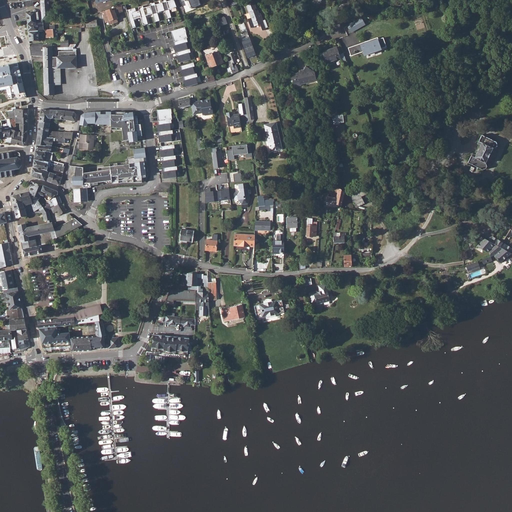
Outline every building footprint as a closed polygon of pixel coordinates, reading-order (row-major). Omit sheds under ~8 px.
[(48,0),(40,0),(42,12),(42,19),(50,19),(48,0)] [(163,0),(162,1),(162,3),(164,10),(167,19),(171,17),(169,10),(169,9),(171,9),(176,7),(173,0),(171,0),(167,1),(166,0),(163,0)] [(150,4),(150,6),(153,14),(155,22),(159,21),(158,14),(157,12),(159,12),(164,10),(162,3),(155,5),(154,3),(150,4)] [(266,29),(266,28),(270,26),(267,19),(263,20),(260,13),(259,13),(258,10),(256,11),(255,9),(256,8),(254,3),(246,6),(251,18),(247,19),(250,28),(260,24),(262,31),(266,29)] [(112,8),(102,12),(105,22),(108,21),(116,18),(117,18),(116,14),(122,11),(121,5),(112,9),(112,8)] [(138,7),(139,11),(141,17),(143,25),(148,24),(146,17),(146,16),(148,15),(153,14),(150,6),(143,8),(143,6),(138,7)] [(127,10),(132,28),(136,27),(134,21),(134,19),(136,19),(141,17),(139,11),(136,12),(135,8),(127,10)] [(42,12),(35,12),(26,13),(28,24),(36,23),(35,20),(42,19),(42,12)] [(224,16),(215,20),(217,27),(227,24),(225,17),(224,16)] [(362,18),(351,23),(355,30),(366,25),(362,18)] [(36,23),(28,24),(28,31),(38,30),(44,29),(43,23),(36,23)] [(185,27),(171,31),(175,45),(173,46),(175,53),(177,52),(178,56),(176,56),(179,67),(181,66),(192,63),(189,53),(190,52),(189,49),(188,49),(186,42),(188,42),(187,38),(186,32),(185,27)] [(46,30),(47,37),(58,37),(57,29),(56,29),(49,29),(46,30)] [(38,30),(28,31),(29,40),(39,40),(38,30)] [(377,38),(348,48),(351,56),(364,52),(365,54),(386,47),(383,38),(378,39),(377,38)] [(61,48),(69,47),(68,39),(60,40),(61,48)] [(247,58),(256,55),(251,42),(243,45),(247,58)] [(38,47),(30,47),(31,56),(43,56),(45,95),(54,95),(54,84),(53,84),(53,68),(53,56),(52,47),(44,47),(43,44),(38,44),(38,47)] [(337,60),(333,48),(320,53),(324,64),(337,60)] [(53,56),(53,68),(76,67),(77,51),(59,51),(59,56),(53,56)] [(223,63),(219,51),(206,56),(210,67),(223,63)] [(233,53),(226,55),(230,67),(233,74),(239,71),(236,65),(233,66),(232,64),(236,62),(233,53)] [(0,90),(6,89),(7,94),(8,99),(12,99),(15,98),(27,98),(18,63),(0,66),(0,90)] [(183,81),(185,87),(198,84),(196,77),(197,77),(196,73),(195,73),(193,67),(194,66),(193,63),(192,63),(181,66),(182,70),(180,70),(182,77),(184,77),(185,80),(183,81)] [(207,67),(204,68),(209,82),(214,80),(212,73),(209,73),(207,67)] [(297,73),(296,73),(299,84),(313,81),(311,72),(310,73),(309,68),(305,69),(302,67),(301,70),(296,71),(297,73)] [(299,84),(296,73),(287,75),(288,81),(289,81),(291,88),(298,86),(298,85),(299,84)] [(245,103),(246,114),(248,124),(252,124),(253,120),(250,97),(244,98),(245,103)] [(190,105),(189,98),(179,100),(180,108),(190,105)] [(196,101),(191,102),(192,109),(193,115),(202,113),(203,114),(205,116),(213,115),(213,111),(212,110),(210,100),(196,102),(196,101)] [(12,107),(12,110),(6,111),(8,118),(26,116),(27,111),(28,105),(21,106),(15,107),(12,107)] [(171,109),(157,110),(159,121),(171,120),(172,119),(171,114),(172,114),(171,109)] [(465,116),(469,111),(467,109),(441,126),(443,137),(446,138),(454,125),(459,127),(466,117),(465,116)] [(63,120),(65,111),(56,110),(56,119),(63,120)] [(74,112),(65,111),(63,120),(75,121),(76,114),(74,112)] [(85,113),(81,115),(79,125),(87,126),(88,123),(95,123),(95,124),(111,124),(111,115),(111,112),(106,112),(106,114),(101,114),(101,112),(95,112),(90,112),(85,113)] [(116,115),(111,115),(111,124),(111,128),(122,128),(123,141),(129,140),(129,142),(138,141),(138,139),(142,138),(141,124),(138,124),(137,116),(133,116),(133,112),(126,113),(125,112),(116,112),(116,115)] [(234,128),(241,127),(239,115),(240,115),(240,114),(232,115),(232,112),(226,113),(229,126),(233,126),(234,128)] [(333,116),(335,132),(341,131),(339,115),(333,116)] [(171,120),(159,121),(159,125),(157,125),(158,132),(160,132),(171,131),(170,124),(172,124),(171,120)] [(48,131),(50,123),(44,122),(44,123),(39,122),(38,130),(37,136),(53,138),(54,132),(48,131)] [(282,148),(275,122),(264,125),(270,151),(282,148)] [(10,128),(0,127),(0,130),(0,135),(5,137),(4,141),(8,142),(10,129),(10,128)] [(9,127),(10,128),(10,129),(8,142),(14,143),(17,131),(11,129),(12,127),(9,127)] [(14,143),(22,145),(23,145),(25,135),(25,133),(25,130),(18,130),(18,131),(17,131),(14,143)] [(171,131),(160,132),(160,136),(159,136),(159,143),(177,141),(176,134),(173,134),(172,130),(171,131)] [(80,134),(79,149),(93,150),(94,136),(80,134)] [(495,145),(494,142),(479,135),(475,144),(478,146),(473,155),(470,154),(466,163),(480,170),(483,170),(485,166),(483,163),(490,149),(493,148),(495,145)] [(53,138),(37,136),(37,140),(36,144),(52,147),(53,138)] [(52,147),(36,144),(36,147),(36,150),(51,152),(56,152),(57,148),(52,147)] [(226,151),(227,160),(234,159),(234,154),(246,152),(247,158),(253,157),(251,144),(232,146),(232,150),(226,151)] [(174,145),(161,147),(162,150),(160,151),(161,158),(162,158),(174,156),(173,149),(174,149),(174,145)] [(65,180),(65,189),(74,189),(74,202),(88,201),(87,188),(91,187),(90,183),(112,180),(112,182),(127,180),(127,183),(142,182),(142,180),(142,177),(146,177),(146,175),(144,161),(146,161),(145,148),(133,149),(134,157),(127,158),(128,164),(110,166),(110,169),(83,173),(83,167),(69,165),(67,173),(68,173),(68,180),(65,180)] [(216,148),(211,148),(214,168),(222,167),(220,151),(217,151),(216,148)] [(51,152),(36,150),(35,154),(34,159),(48,162),(48,163),(63,166),(64,164),(52,161),(53,153),(51,152)] [(14,170),(19,169),(22,166),(23,166),(22,165),(21,160),(21,159),(21,158),(20,159),(20,153),(16,151),(12,152),(12,151),(11,151),(11,152),(7,153),(7,152),(6,152),(6,153),(2,153),(0,153),(1,154),(0,154),(0,177),(4,177),(4,178),(5,177),(5,176),(9,176),(10,177),(11,177),(10,176),(12,175),(15,175),(15,176),(16,175),(16,174),(15,174),(14,170)] [(162,158),(163,161),(161,161),(162,168),(164,168),(175,167),(174,160),(176,160),(175,156),(174,156),(162,158)] [(48,162),(34,159),(34,164),(33,168),(44,170),(47,171),(47,168),(57,171),(64,171),(65,167),(63,166),(48,163),(48,162)] [(175,167),(164,168),(164,172),(163,172),(163,179),(176,178),(175,171),(177,171),(177,167),(175,167)] [(44,170),(33,168),(32,173),(32,175),(32,176),(47,181),(50,172),(47,171),(44,170)] [(233,174),(234,182),(242,181),(241,173),(233,174)] [(55,174),(52,183),(55,184),(59,185),(60,185),(60,184),(62,176),(55,174)] [(41,192),(43,186),(32,181),(31,182),(30,187),(30,191),(29,191),(30,194),(32,194),(38,200),(39,199),(41,195),(44,196),(44,194),(41,192)] [(357,189),(358,190),(349,195),(355,208),(364,203),(361,197),(374,190),(370,182),(357,189)] [(248,188),(248,183),(238,184),(239,189),(240,189),(240,192),(237,195),(238,200),(241,203),(247,202),(250,198),(249,195),(248,195),(247,188),(248,188)] [(43,185),(43,186),(41,192),(44,194),(52,198),(58,194),(58,191),(51,188),(43,185)] [(338,189),(332,191),(331,197),(327,196),(325,202),(336,204),(341,205),(344,194),(344,191),(341,187),(340,187),(339,187),(338,189)] [(210,188),(205,189),(205,202),(218,201),(217,191),(211,192),(210,188)] [(30,194),(29,191),(23,193),(19,194),(22,200),(24,206),(31,203),(33,211),(33,212),(36,212),(36,214),(42,213),(46,212),(41,205),(38,200),(32,194),(30,194)] [(22,200),(19,194),(15,195),(13,196),(12,197),(13,204),(22,200)] [(268,206),(271,206),(270,195),(256,197),(258,208),(268,206)] [(60,200),(59,196),(52,199),(52,198),(49,200),(47,201),(49,203),(52,208),(62,203),(60,200)] [(22,200),(13,204),(15,212),(24,208),(24,206),(22,200)] [(49,203),(47,201),(41,205),(46,212),(49,211),(48,210),(51,208),(52,208),(49,203)] [(62,203),(52,208),(51,208),(54,213),(58,211),(60,215),(66,211),(63,206),(62,203)] [(24,208),(15,212),(15,215),(16,218),(29,217),(28,215),(30,214),(30,213),(23,215),(24,208)] [(48,223),(26,228),(26,224),(18,225),(20,236),(23,249),(37,246),(34,235),(51,231),(53,239),(57,238),(54,229),(49,211),(46,212),(42,213),(44,221),(47,220),(48,223)] [(82,225),(75,218),(54,229),(57,238),(71,231),(78,227),(82,225)] [(296,228),(297,228),(297,218),(286,218),(287,227),(289,227),(290,232),(296,232),(296,228)] [(316,235),(317,222),(312,222),(312,219),(308,218),(307,224),(307,236),(313,236),(316,237),(316,235)] [(272,222),(257,222),(257,231),(272,231),(272,222)] [(81,233),(78,227),(71,231),(74,236),(81,233)] [(194,232),(182,230),(180,240),(187,241),(192,242),(194,232)] [(333,236),(334,243),(344,242),(344,236),(346,236),(346,233),(344,233),(340,233),(337,233),(334,232),(333,236)] [(234,245),(255,246),(256,234),(235,233),(234,245)] [(217,251),(218,240),(207,239),(206,250),(210,250),(217,251)] [(491,246),(492,244),(482,239),(475,247),(485,252),(487,250),(491,246)] [(511,260),(511,246),(510,249),(496,241),(493,245),(501,249),(509,253),(503,258),(509,263),(511,260)] [(0,268),(13,264),(10,249),(8,242),(0,244),(0,268)] [(284,253),(284,244),(273,244),(273,253),(284,253)] [(509,253),(501,249),(492,244),(491,246),(487,250),(488,257),(492,255),(493,256),(498,263),(503,258),(509,253)] [(37,246),(23,249),(24,256),(30,255),(42,252),(41,245),(37,246)] [(478,262),(466,266),(468,271),(479,267),(478,262)] [(305,269),(305,263),(290,263),(291,271),(305,269)] [(0,273),(3,286),(0,286),(0,290),(4,290),(14,288),(11,274),(10,274),(9,270),(0,271),(0,273)] [(170,289),(166,300),(174,304),(176,305),(176,302),(183,302),(183,304),(196,305),(196,303),(198,303),(198,305),(203,305),(206,308),(209,308),(208,293),(202,292),(202,289),(200,289),(200,285),(201,286),(201,279),(203,279),(203,283),(204,283),(204,286),(208,287),(208,283),(207,275),(203,275),(203,274),(188,274),(182,274),(182,284),(187,285),(190,285),(190,290),(170,289)] [(216,283),(208,283),(208,287),(209,301),(216,300),(216,283)] [(317,291),(316,291),(309,293),(310,299),(312,303),(316,302),(317,304),(316,304),(314,312),(321,309),(322,305),(323,303),(330,301),(329,296),(326,283),(318,286),(319,290),(317,291)] [(445,288),(438,290),(443,301),(449,299),(445,288)] [(10,309),(22,307),(20,298),(18,291),(4,293),(1,294),(2,298),(7,297),(10,309)] [(255,306),(254,306),(257,318),(266,316),(275,314),(284,312),(283,305),(282,302),(282,300),(276,301),(272,302),(272,301),(271,300),(263,301),(264,303),(263,303),(263,304),(257,305),(255,306)] [(58,319),(37,321),(39,328),(57,327),(69,325),(75,324),(75,321),(99,314),(103,313),(100,304),(63,315),(57,316),(58,319)] [(245,317),(242,305),(221,309),(224,322),(245,317)] [(6,310),(7,318),(12,317),(23,315),(22,307),(10,309),(6,310)] [(95,322),(99,321),(99,314),(75,321),(75,324),(95,322)] [(6,326),(7,330),(11,330),(26,329),(25,320),(23,315),(12,317),(12,319),(10,320),(10,325),(6,326)] [(189,327),(193,327),(194,320),(164,318),(163,324),(166,325),(167,328),(173,328),(174,325),(181,326),(181,329),(189,329),(189,327)] [(99,321),(95,322),(96,336),(90,336),(92,349),(97,349),(105,348),(105,345),(103,336),(106,335),(103,321),(99,321)] [(57,327),(39,328),(42,348),(46,353),(71,352),(70,338),(69,332),(57,333),(57,327)] [(19,340),(28,339),(27,330),(26,329),(11,330),(11,332),(18,332),(19,340)] [(0,348),(10,348),(9,340),(11,339),(12,339),(11,332),(11,330),(7,330),(0,330),(0,348)] [(29,346),(30,345),(28,339),(19,340),(18,332),(11,332),(12,339),(11,339),(13,349),(20,347),(20,349),(28,347),(29,346)] [(92,349),(90,336),(89,336),(89,333),(87,333),(80,333),(75,335),(76,337),(77,351),(79,351),(87,351),(92,350),(92,349)] [(109,335),(106,335),(103,336),(105,345),(109,344),(109,348),(115,348),(116,345),(119,343),(119,337),(109,338),(109,335)] [(185,355),(192,356),(193,341),(186,341),(186,339),(151,335),(150,352),(185,356),(185,355)]
